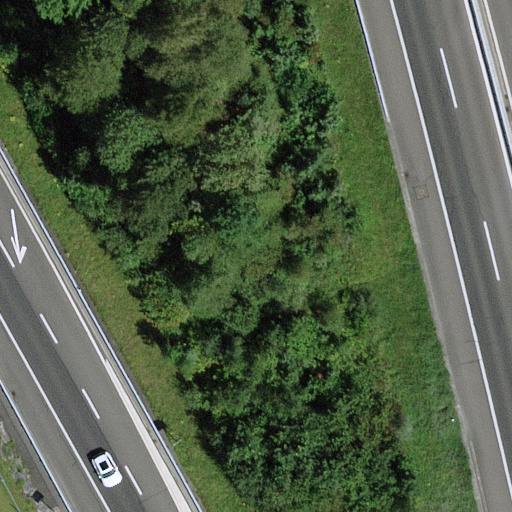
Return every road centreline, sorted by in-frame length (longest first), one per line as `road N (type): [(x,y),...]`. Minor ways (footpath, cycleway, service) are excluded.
road 1 (motorway): [(428,0),(511,337)]
road 2 (motorway): [(0,242),(141,511)]
